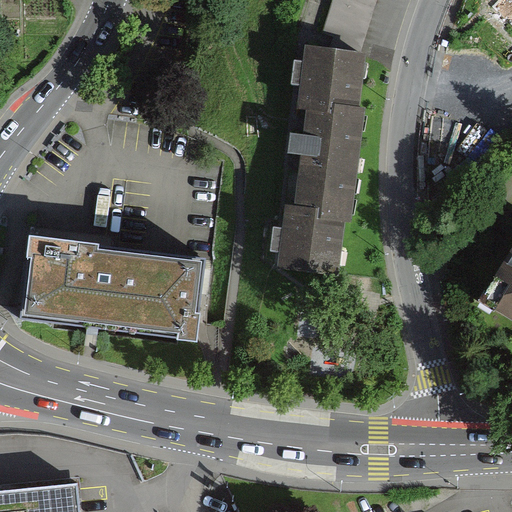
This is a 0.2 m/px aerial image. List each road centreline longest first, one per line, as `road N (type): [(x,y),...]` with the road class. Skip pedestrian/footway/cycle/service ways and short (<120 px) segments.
road 1 (residential): [(436,0),(416,62),(402,171),(405,239),(436,376),(442,450)]
road 2 (secondary): [(442,450),(314,444),(208,425)]
road 3 (secondary): [(208,425),(0,372)]
road 4 (secondary): [(0,159),(79,56),(110,0)]
